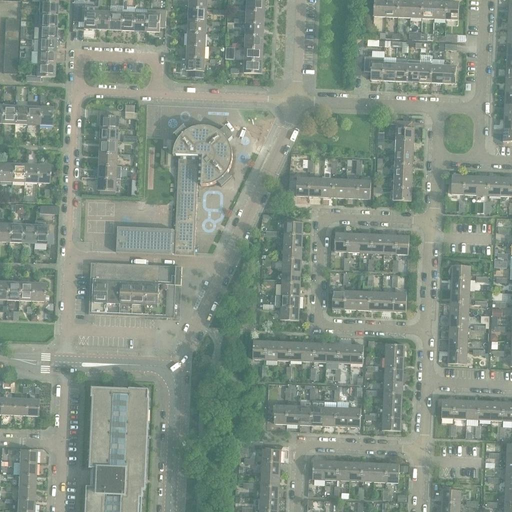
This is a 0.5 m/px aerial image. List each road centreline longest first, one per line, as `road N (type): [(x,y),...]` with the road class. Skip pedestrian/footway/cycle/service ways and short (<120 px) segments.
road 1 (residential): [(424,331),(317,326),(319,217),(431,222)]
road 2 (residential): [(168,373),(296,101)]
road 3 (residential): [(65,364),(76,91)]
road 4 (residential): [(296,511),(300,446),(419,450)]
road 5 (residential): [(76,91),(78,55),(158,59),(156,94)]
road 6 (residential): [(296,101),(438,109)]
road 7 (residential): [(170,511),(175,383),(168,373)]
road 8 (residential): [(156,94),(296,101)]
